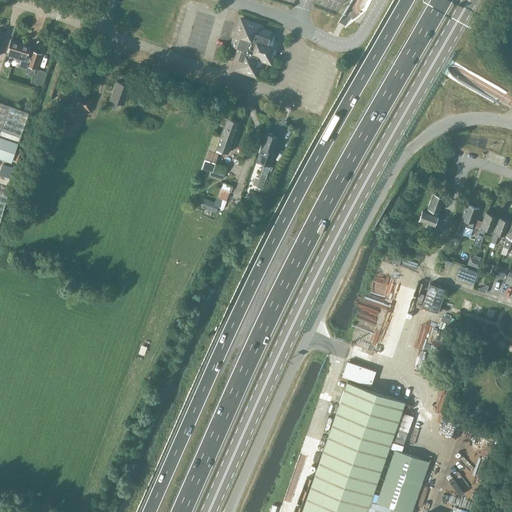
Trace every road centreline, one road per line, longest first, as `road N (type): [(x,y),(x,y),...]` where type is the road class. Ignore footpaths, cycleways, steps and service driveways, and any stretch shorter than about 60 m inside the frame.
road 1 (primary): [(209,511),(341,226),(469,0)]
road 2 (primary): [(181,511),(308,236),(441,0)]
road 3 (primary): [(407,0),(247,294),(149,511)]
road 4 (unclassified): [(228,511),(308,336),(408,148),(453,123),(511,123)]
road 5 (unclassified): [(287,99),(99,31)]
road 6 (unclassified): [(228,0),(336,44),(360,37),(381,0)]
